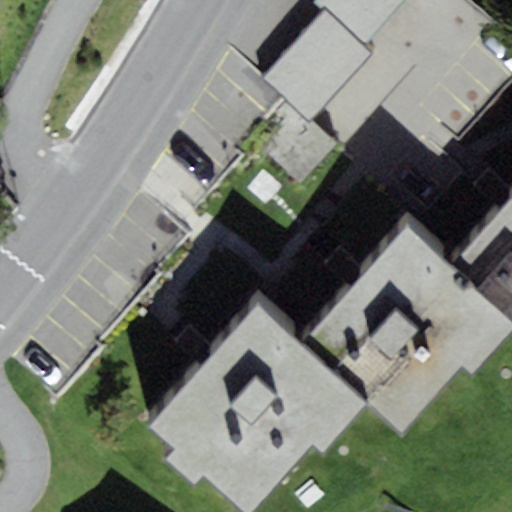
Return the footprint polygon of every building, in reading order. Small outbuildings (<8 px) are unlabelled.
[(312,0),(312,1),(321,9),(361,43),(398,0),(312,0)] [(366,47),(361,43),(321,9),(265,75),(309,113),(366,47)] [(511,163),(434,246),(511,318),(511,163)] [(289,329),(384,419),(487,310),(391,221),(289,329)] [(341,387),(244,297),(136,412),(233,502),(341,387)]
